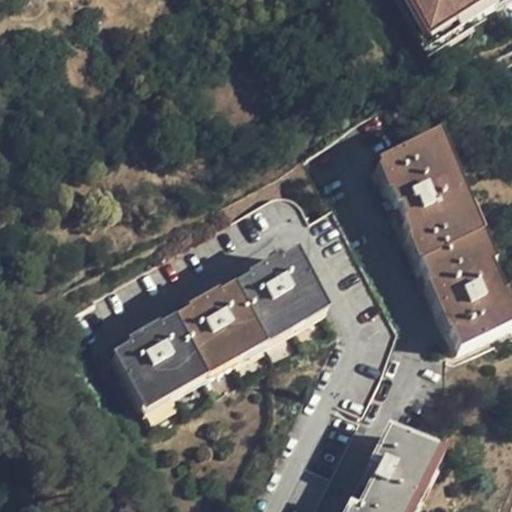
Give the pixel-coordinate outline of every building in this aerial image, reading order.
[(0,0),(0,9),(10,0),(0,0)] [(435,301),(443,320),(447,329),(443,331),(455,359),(509,336),(503,322),(502,322),(495,307),(496,306),(485,279),(483,280),(478,266),(479,266),(460,220),(458,221),(451,206),(453,206),(442,179),(440,180),(434,166),(435,165),(429,150),(376,173),(383,192),(387,190),(391,197),(387,199),(394,215),(397,213),(404,230),(401,231),(407,247),(410,246),(414,255),(412,256),(431,302),(435,301)] [(398,231),(401,231),(404,230),(397,213),(394,215),(391,216),(398,231)] [(246,291),(245,289),(216,305),(213,302),(205,306),(207,311),(187,323),(185,321),(157,338),(154,333),(145,337),(148,343),(127,355),(112,363),(139,414),(317,319),(290,268),(275,277),(271,271),(265,274),(266,280),(246,291)] [(242,286),(245,289),(246,291),(266,280),(265,274),(242,286)] [(183,317),(185,321),(187,323),(207,311),(205,306),(183,317)] [(440,331),(443,331),(447,329),(443,320),(437,323),(440,331)] [(124,348),(127,355),(148,343),(145,337),(124,348)] [(334,417),(285,511),(314,511),(357,429),(334,417)] [(377,471),(373,478),(357,511),(408,511),(433,463),(385,438),(370,468),(377,471)] [(366,475),(373,478),(377,471),(370,468),(366,475)]
